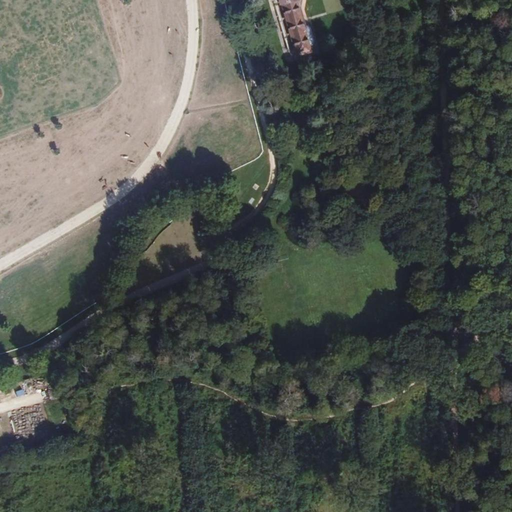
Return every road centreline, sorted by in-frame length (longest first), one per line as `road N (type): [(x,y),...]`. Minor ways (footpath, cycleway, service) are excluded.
road 1 (track): [(0,367),(34,357),(90,317),(203,263),(265,199),(273,162),(232,0)]
road 2 (track): [(451,326),(407,328),(420,265),(413,233),(398,215),(353,235),(306,224),(293,205),(342,48),(326,0)]
road 3 (track): [(442,0),(453,325)]
road 4 (track): [(458,511),(451,326)]
